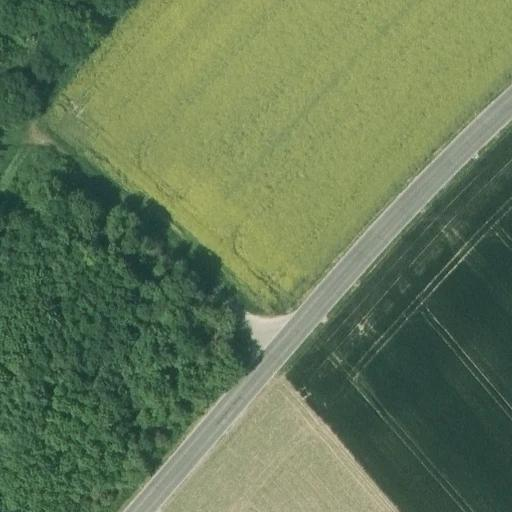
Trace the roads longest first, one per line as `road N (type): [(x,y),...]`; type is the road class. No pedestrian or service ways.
road 1 (tertiary): [(511,98),(388,225),(143,511)]
road 2 (track): [(278,355),(21,123)]
road 3 (track): [(128,0),(21,123)]
